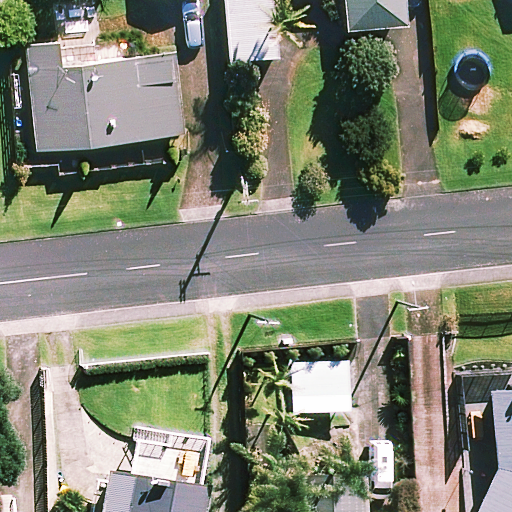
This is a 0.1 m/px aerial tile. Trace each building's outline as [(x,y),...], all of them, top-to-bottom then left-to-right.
[(270,0),(225,0),(229,58),(273,56),(270,0)] [(345,0),(347,28),(403,23),(400,0),(345,0)] [(62,64),(59,36),(27,40),(41,149),(184,131),(172,35),(132,40),(134,55),(62,64)] [(344,364),(290,365),(291,413),(345,413),(344,364)] [(511,511),(511,394),(485,398),(492,471),(474,511),(511,511)] [(196,511),(199,486),(134,478),(99,474),(94,511),(196,511)] [(354,511),(354,490),(276,489),(275,511),(354,511)]
